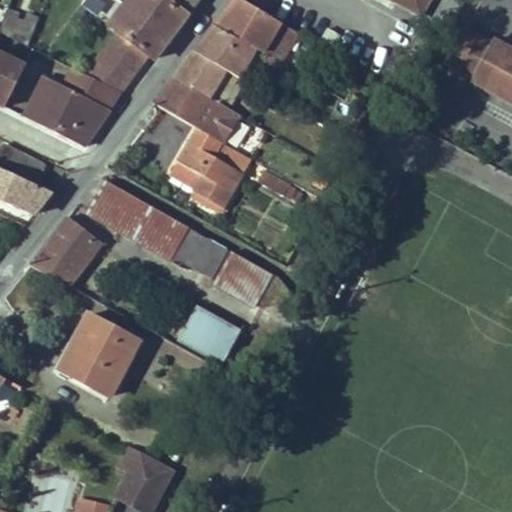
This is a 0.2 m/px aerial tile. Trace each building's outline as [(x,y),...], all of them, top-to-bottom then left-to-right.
[(148,55),(153,59),(186,16),(165,0),(128,0),(109,26),(118,32),(148,55)] [(165,0),(186,16),(197,0),(165,0)] [(234,0),(214,27),(255,49),(268,57),(281,65),(281,61),(272,56),(276,48),(285,54),(297,33),(240,0),(234,0)] [(391,0),(418,14),(423,5),(414,0),(391,0)] [(0,30),(0,33),(27,47),(36,27),(8,14),(0,30)] [(225,71),(238,79),(255,49),(214,27),(194,52),(225,71)] [(327,28),(321,39),(335,47),(341,36),(327,28)] [(490,44),(464,30),(446,62),(472,76),(470,80),(511,102),(511,50),(492,40),(490,44)] [(85,75),(120,93),(148,55),(118,32),(106,48),(85,75)] [(272,56),(281,61),(285,54),(276,48),(272,56)] [(209,99),(228,110),(244,82),(238,79),(225,71),(194,52),(175,78),(209,99)] [(0,105),(4,108),(24,67),(0,55),(0,105)] [(268,57),(261,68),(283,81),(289,70),(281,65),(268,57)] [(65,88),(73,92),(82,74),(74,70),(65,88)] [(283,81),(299,90),(305,79),(289,70),(283,81)] [(24,118),(83,147),(120,93),(85,75),(82,74),(73,92),(65,88),(45,77),(24,118)] [(196,129),(222,144),(239,116),(228,110),(209,99),(175,78),(154,105),(196,129)] [(251,151),(262,131),(244,121),(233,140),(251,151)] [(193,192),(223,209),(251,160),(222,144),(196,129),(177,162),(178,163),(202,176),(195,189),(193,192)] [(0,152),(0,169),(34,185),(43,165),(3,146),(0,152)] [(171,175),(195,189),(202,176),(178,163),(171,175)] [(0,199),(34,215),(51,193),(34,185),(0,169),(0,199)] [(264,170),(257,182),(283,197),(289,186),(290,185),(264,170)] [(103,182),(86,212),(171,260),(189,229),(103,182)] [(289,186),(283,197),(291,201),(297,190),(289,186)] [(191,196),(221,213),(223,209),(193,192),(191,196)] [(305,211),(314,217),(322,204),(312,198),(305,211)] [(30,266),(67,287),(98,246),(77,229),(79,227),(67,217),(30,266)] [(174,260),(211,280),(227,252),(190,231),(174,260)] [(229,253),(212,284),(255,307),(272,277),(229,253)] [(272,277),(255,307),(272,307),(293,301),(284,285),(273,275),(272,277)] [(241,329),(197,305),(178,340),(222,365),(241,329)] [(59,370),(109,397),(138,342),(88,315),(59,370)] [(129,472),(116,497),(144,511),(150,511),(173,470),(130,448),(120,468),(129,472)] [(78,500),(75,511),(108,511),(111,506),(78,500)]
